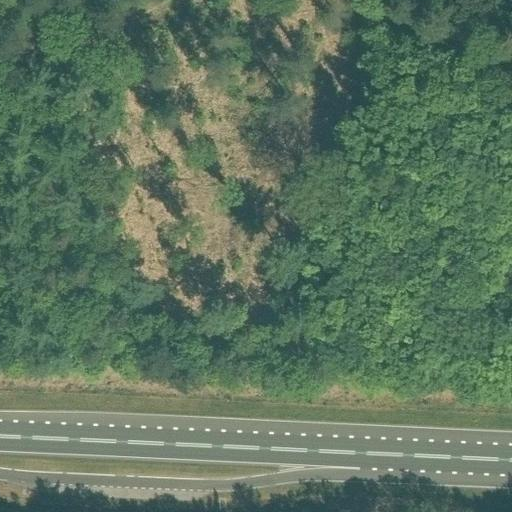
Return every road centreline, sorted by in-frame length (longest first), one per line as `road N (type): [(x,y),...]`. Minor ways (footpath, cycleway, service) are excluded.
road 1 (trunk): [(360,453),(0,437)]
road 2 (track): [(225,0),(122,50),(0,56)]
road 3 (track): [(511,53),(364,0)]
road 4 (trunk): [(511,460),(360,453)]
